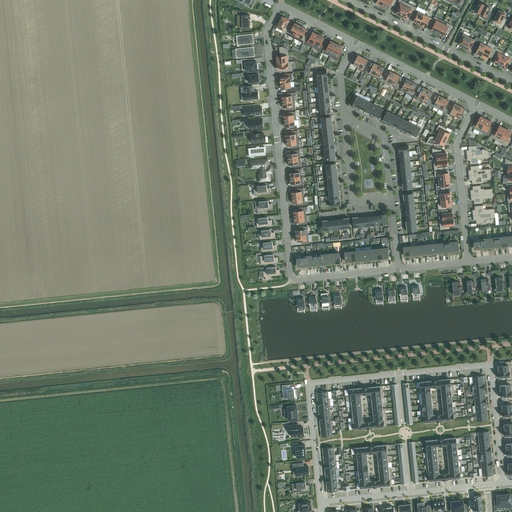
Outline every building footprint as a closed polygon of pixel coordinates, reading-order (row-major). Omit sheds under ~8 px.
[(396,0),(385,0),(382,6),(388,9),(391,3),(394,4),(396,0)] [(396,13),(397,13),(396,14),(400,16),(400,15),(401,16),(408,3),(401,0),(398,0),(396,5),(399,6),(396,13)] [(454,0),(453,1),(459,4),(457,7),(460,8),(464,1),(460,0),(454,0)] [(485,5),(479,2),(476,7),(473,6),(470,12),(475,15),(477,12),(480,14),(481,12),(485,5)] [(408,3),(401,16),(402,16),(402,17),(406,19),(406,18),(407,19),(410,12),(413,14),(416,7),(408,3)] [(485,5),(481,12),(485,14),(483,16),(489,19),(492,13),(489,11),(491,8),(485,5)] [(424,15),(415,10),(412,16),(416,18),(414,22),(419,25),(424,15)] [(502,19),(505,13),(504,13),(505,12),(502,10),(501,11),(499,10),(494,20),(498,22),(497,25),(502,28),(505,21),(502,19)] [(239,15),(239,27),(250,27),(250,15),(239,15)] [(424,15),(419,25),(425,28),(427,23),(430,25),(431,23),(433,19),(424,15)] [(282,17),(277,27),(283,30),(282,33),(285,34),(288,29),(285,28),(289,20),(282,17)] [(431,23),(434,24),(431,31),(437,34),(442,23),(439,22),(440,20),(434,17),(433,19),(431,23)] [(294,38),(300,26),(295,23),(292,27),(289,26),(285,34),(294,38)] [(442,23),(437,34),(443,37),(446,30),(449,32),(452,26),(447,23),(446,25),(442,23)] [(306,29),(300,26),(294,38),(303,43),(306,37),(303,35),(306,29)] [(460,46),(463,48),(469,37),(463,34),(464,31),(461,29),(457,37),(460,39),(458,44),(460,45),(460,46)] [(307,45),(312,47),(318,35),(313,32),(310,37),(307,35),(303,44),(307,46),(307,45)] [(237,45),(253,43),(253,44),(253,43),(253,39),(252,35),(253,34),(236,36),(237,36),(237,44),(237,45)] [(321,44),(322,42),(324,38),(318,35),(312,47),(317,50),(317,51),(320,52),(324,45),(321,44)] [(469,37),(463,48),(466,49),(467,48),(469,50),(472,45),(473,45),(475,46),(478,41),(479,38),(476,37),(474,39),(469,37)] [(322,52),(330,56),(336,44),(331,41),(328,47),(325,46),(322,52)] [(478,41),(475,46),(474,47),(478,49),(476,53),(481,56),(486,46),(478,41)] [(342,47),(336,44),(330,56),(335,59),(335,60),(338,61),(342,53),(339,52),(342,47)] [(486,46),(481,56),(487,59),(488,56),(491,58),(493,54),(495,50),(486,46)] [(254,51),(254,47),(253,47),(235,49),(236,49),(237,58),(236,58),(255,56),(254,56),(254,51)] [(277,56),(277,63),(289,62),(287,49),(282,47),(279,47),(280,54),(281,56),(277,56)] [(497,48),(495,50),(493,54),(497,56),(493,62),(494,62),(494,63),(498,65),(498,64),(499,65),(504,55),(501,53),(502,51),(497,48)] [(504,55),(499,65),(500,65),(500,66),(504,68),(504,67),(505,68),(508,61),(511,63),(511,61),(511,55),(509,54),(508,56),(504,55)] [(358,67),(363,57),(358,55),(353,64),(358,67)] [(363,57),(358,67),(361,68),(360,70),(362,72),(368,60),(363,57)] [(257,68),(257,64),(256,64),(256,61),(254,61),(254,58),(247,59),(248,62),(245,62),(246,70),(247,69),(247,70),(251,70),(250,69),(257,68)] [(289,62),(277,63),(278,69),(285,69),(285,72),(292,71),(291,61),(289,62)] [(374,77),(379,65),(374,63),(371,70),(368,68),(365,73),(368,75),(369,74),(374,77)] [(378,80),(381,82),(384,76),(381,75),(384,68),(379,65),(374,77),(378,79),(378,80)] [(256,71),(247,72),(248,75),(249,75),(249,82),(260,81),(260,77),(259,77),(258,74),(256,74),(256,71)] [(391,83),(395,74),(390,71),(387,78),(384,76),(381,82),(385,83),(386,81),(391,83)] [(280,83),(292,82),(292,73),(285,74),(286,77),(280,77),(280,78),(279,79),(279,82),(279,83),(280,82),(280,83)] [(397,90),(400,84),(397,83),(400,76),(395,74),(391,83),(395,86),(394,88),(397,90)] [(403,86),(400,84),(397,90),(401,91),(401,90),(406,93),(412,82),(406,79),(403,86)] [(292,82),(280,83),(279,84),(280,87),(281,87),(281,88),(285,88),(287,88),(287,91),(296,90),(296,87),(291,87),(290,82),(292,82)] [(412,82),(406,93),(411,95),(410,96),(414,98),(416,93),(413,91),(417,84),(412,82)] [(254,90),(252,90),(252,86),(246,87),(245,87),(241,87),(241,88),(242,93),(241,93),(245,93),(246,100),(245,100),(246,100),(250,100),(253,100),(259,99),(258,93),(258,91),(254,91),(254,90)] [(417,99),(422,101),(428,90),(423,87),(419,94),(416,93),(414,98),(417,99)] [(430,106),(432,101),(429,99),(433,92),(428,90),(422,101),(423,101),(427,103),(426,104),(430,106)] [(281,102),(294,101),(294,95),(296,95),(295,92),(287,93),(287,96),(282,96),(282,97),(282,98),(281,98),(281,102)] [(355,106),(359,97),(354,95),(350,103),(355,106)] [(438,109),(444,98),(439,95),(435,102),(432,101),(430,106),(433,108),(434,107),(438,109)] [(359,97),(355,106),(360,108),(364,99),(359,97)] [(445,115),(448,110),(445,108),(449,100),(444,98),(438,109),(443,111),(442,114),(445,115)] [(364,99),(360,108),(364,111),(369,102),(364,99)] [(294,101),(281,102),(282,106),(283,106),(283,107),(283,108),(289,107),(289,110),(295,109),(294,101)] [(369,102),(364,111),(369,113),(373,104),(369,102)] [(373,104),(369,113),(374,115),(378,107),(373,104)] [(455,104),(450,113),(449,115),(454,118),(455,116),(460,106),(455,104)] [(465,109),(460,106),(455,116),(460,118),(465,109)] [(262,107),(246,108),(246,116),(262,114),(262,107)] [(383,109),(378,107),(374,115),(379,118),(383,109)] [(283,117),(283,121),(296,120),(295,111),(289,112),(289,115),(284,115),(284,116),(284,117),(283,117)] [(388,122),(392,113),(387,111),(383,120),(388,122)] [(392,113),(388,122),(392,125),(397,116),(392,113)] [(397,116),(392,125),(397,127),(401,118),(397,116)] [(480,116),(479,120),(477,123),(475,122),(472,127),(480,131),(481,129),(486,119),(485,118),(485,117),(482,116),(482,117),(480,116)] [(401,118),(397,127),(402,129),(406,121),(401,118)] [(263,128),(262,119),(249,120),(250,129),(263,128)] [(488,128),(490,126),(492,122),(490,121),(491,120),(488,119),(487,120),(486,119),(481,129),(484,131),(483,133),(488,136),(491,130),(488,128)] [(296,120),(283,121),(283,125),(285,125),(285,126),(285,127),(291,126),(291,129),(297,128),(297,125),(295,125),(294,120),(296,120)] [(406,132),(411,123),(406,121),(402,129),(406,132)] [(411,134),(416,125),(411,123),(406,132),(411,134)] [(435,133),(447,139),(450,133),(444,130),(445,128),(439,124),(436,130),(438,131),(437,134),(435,133)] [(416,125),(411,134),(416,137),(420,128),(416,125)] [(499,141),(505,129),(500,126),(496,132),(494,131),(491,137),(499,141)] [(511,132),(505,129),(499,141),(508,145),(511,139),(508,138),(511,132)] [(297,130),(291,131),(291,134),(286,135),(286,136),(285,136),(285,140),(298,139),(297,130)] [(251,134),(252,143),(264,142),(263,133),(251,134)] [(447,139),(435,133),(434,133),(438,135),(436,138),(433,136),(430,136),(426,143),(436,145),(438,142),(444,145),(447,139)] [(293,145),(293,148),(299,148),(298,139),(285,140),(285,145),(287,144),(287,145),(287,146),(293,145)] [(467,155),(488,153),(488,151),(484,149),(480,150),(480,149),(477,149),(476,145),(468,146),(469,150),(466,150),(467,155)] [(250,148),(251,156),(249,156),(266,155),(265,147),(248,148),(248,149),(250,148)] [(433,160),(447,159),(446,153),(441,153),(440,153),(439,150),(432,148),(433,157),(435,157),(436,160),(433,160)] [(288,159),(300,158),(299,149),(293,150),(293,153),(287,154),(288,154),(286,155),(287,159),(286,159),(288,159)] [(467,156),(467,161),(470,161),(470,164),(478,163),(478,160),(481,160),(481,159),(489,158),(488,153),(467,155),(467,156)] [(289,165),(294,164),(295,167),(301,167),(300,158),(288,159),(288,160),(287,160),(287,164),(289,164),(289,165)] [(267,180),(270,180),(269,172),(271,172),(271,165),(268,165),(268,159),(268,160),(268,159),(266,159),(266,160),(266,159),(250,161),(251,168),(260,167),(260,174),(259,174),(259,175),(258,175),(259,178),(259,181),(263,181),(263,180),(263,181),(267,180)] [(441,166),(443,166),(448,165),(447,159),(433,160),(434,170),(441,169),(441,166)] [(471,170),(468,170),(469,175),(491,173),(490,169),(482,169),(482,168),(479,169),(478,165),(470,166),(471,170)] [(295,169),(295,172),(289,173),(290,173),(290,174),(288,174),(289,178),(302,177),(301,177),(301,172),(302,172),(301,168),(295,169)] [(448,172),(443,173),(442,173),(441,170),(434,171),(435,177),(437,176),(438,180),(449,179),(448,172)] [(511,172),(506,172),(506,175),(504,175),(503,183),(510,183),(510,179),(511,178),(511,172)] [(491,176),(491,173),(469,175),(469,181),(472,180),(472,184),(483,183),(483,178),(491,178),(491,176)] [(302,177),(289,178),(289,183),(291,183),(291,184),(296,183),(297,186),(303,186),(303,183),(302,177)] [(449,179),(438,180),(438,184),(436,184),(436,190),(443,189),(443,186),(445,186),(450,185),(449,179)] [(266,185),(257,186),(257,189),(254,189),(254,195),(271,194),(270,188),(267,188),(267,185),(266,185)] [(471,195),(493,193),(492,188),(484,189),(484,188),(481,189),(481,185),(472,186),(473,190),(470,190),(471,195)] [(290,193),(291,198),(304,196),(303,188),(297,188),(297,191),(291,192),(292,192),(292,193),(290,193)] [(440,200),(451,199),(450,192),(445,193),(444,193),(443,190),(436,191),(437,197),(439,196),(440,200)] [(493,198),(493,193),(471,195),(471,201),(474,200),(474,204),(482,203),(482,200),(485,199),(485,198),(493,198)] [(305,201),(304,196),(291,198),(291,202),(293,202),(293,203),(298,202),(299,205),(307,205),(307,201),(305,201)] [(445,206),(447,206),(452,205),(451,199),(440,200),(440,203),(438,204),(438,210),(445,209),(445,206)] [(255,205),(257,205),(258,214),(263,213),(262,210),(272,209),(272,203),(269,204),(268,201),(259,202),(259,205),(255,205)] [(475,209),(472,210),(473,215),(495,213),(494,208),(486,209),(486,208),(483,209),(483,205),(474,206),(475,209)] [(307,207),(299,207),(299,210),(293,211),(294,211),(294,212),(292,212),(293,217),(306,215),(306,210),(308,210),(307,207)] [(438,211),(439,220),(453,219),(452,212),(448,213),(446,213),(446,210),(438,211)] [(473,215),(473,220),(476,220),(476,224),(484,223),(484,220),(487,219),(487,218),(495,217),(495,213),(473,215)] [(307,221),(306,215),(293,217),(293,221),(294,221),(295,222),(294,222),(300,222),(301,225),(307,224),(307,221)] [(268,218),(267,217),(256,218),(257,227),(272,226),(271,220),(268,220),(268,217),(268,218)] [(454,225),(453,219),(439,220),(440,230),(447,229),(447,226),(449,226),(454,225)] [(306,235),(306,234),(305,229),(308,229),(307,226),(301,226),(301,229),(295,230),(296,230),(296,231),(294,231),(295,235),(294,235),(296,235),(296,236),(306,235)] [(271,229),(269,229),(261,230),(261,233),(259,234),(260,240),(275,238),(274,232),(272,232),(271,229)] [(297,241),(301,241),(302,241),(303,244),(309,243),(308,234),(306,234),(306,235),(296,236),(294,236),(294,237),(295,236),(295,240),(297,240),(297,241)] [(384,238),(381,238),(382,241),(382,247),(385,247),(384,243),(385,241),(390,240),(390,237),(384,238)] [(481,249),(480,239),(473,240),(473,243),(473,245),(474,245),(474,248),(474,249),(478,248),(478,249),(480,249),(480,250),(480,249),(481,249)] [(451,242),(452,252),(453,252),(455,252),(454,251),(459,250),(458,246),(459,246),(459,244),(458,244),(458,241),(451,242)] [(276,244),(273,245),(273,242),(272,242),(271,242),(263,243),(263,246),(261,246),(262,252),(276,250),(276,244)] [(411,256),(410,246),(403,247),(404,250),(403,250),(404,252),(404,255),(404,256),(409,255),(409,256),(410,256),(410,257),(411,257),(411,256)] [(277,257),(274,257),(274,255),(273,255),(273,254),(258,256),(260,256),(261,265),(278,263),(277,257)] [(279,269),(276,270),(276,267),(275,267),(266,267),(267,270),(262,271),(263,271),(264,277),(265,277),(265,280),(271,279),(270,276),(280,275),(279,269)] [(495,277),(496,288),(496,291),(504,290),(504,288),(505,288),(505,282),(504,282),(504,279),(503,280),(503,278),(500,278),(500,277),(495,277)] [(488,279),(486,280),(486,278),(481,279),(482,290),(482,292),(487,291),(487,290),(490,289),(490,285),(489,285),(488,279)] [(467,280),(468,291),(467,291),(468,293),(473,293),(473,291),(474,291),(473,287),(475,287),(474,281),(472,281),(471,280),(467,280)] [(462,286),(461,286),(461,283),(460,283),(460,282),(457,282),(457,281),(452,282),(453,293),(453,295),(461,294),(461,292),(463,292),(462,286)] [(419,292),(420,292),(420,286),(419,287),(419,285),(412,286),(412,293),(411,293),(412,293),(413,299),(419,298),(420,300),(419,292)] [(399,295),(400,294),(401,300),(407,300),(407,302),(408,302),(407,294),(408,294),(407,288),(406,288),(406,287),(399,287),(400,294),(399,294),(399,295)] [(395,295),(396,295),(395,289),(394,289),(394,288),(387,289),(388,295),(387,295),(387,296),(388,296),(389,301),(395,301),(395,303),(395,295)] [(375,297),(376,297),(376,303),(383,302),(383,304),(383,300),(384,299),(383,290),(382,290),(382,289),(375,290),(376,297),(375,297)] [(329,310),(329,302),(330,302),(329,296),(328,296),(328,293),(321,293),(322,300),(321,300),(321,301),(322,300),(322,308),(329,308),(329,310)] [(341,304),(342,304),(341,295),(340,295),(340,293),(333,294),(334,301),(333,301),(334,301),(335,307),(341,306),(341,308),(342,308),(341,304)] [(317,311),(316,303),(317,303),(317,297),(316,297),(316,296),(309,297),(310,303),(309,303),(309,304),(310,304),(310,310),(317,309),(317,311)] [(304,312),(305,312),(304,307),(305,307),(305,298),(304,298),(303,297),(297,298),(297,305),(296,305),(297,305),(298,311),(304,310),(304,312)] [(505,365),(498,366),(499,371),(498,371),(498,372),(511,370),(511,365),(511,361),(505,362),(505,365)] [(511,373),(511,370),(498,372),(499,378),(507,377),(507,380),(511,379),(511,373)] [(473,384),(472,384),(484,383),(483,375),(472,377),(473,384)] [(507,385),(500,385),(501,391),(500,391),(511,390),(511,380),(507,381),(507,385)] [(484,383),(472,384),(472,388),(473,391),(485,390),(484,383)] [(290,384),(282,385),(283,394),(288,394),(288,398),(288,399),(295,398),(294,397),(298,396),(297,389),(296,389),(290,389),(290,384)] [(485,390),(473,391),(473,392),(474,391),(475,398),(485,397),(485,390)] [(511,390),(500,391),(501,397),(509,396),(509,400),(511,399),(511,390)] [(328,391),(317,392),(318,400),(330,399),(330,398),(328,399),(328,391)] [(485,397),(475,398),(475,405),(486,404),(485,397)] [(330,399),(318,400),(318,406),(318,407),(330,406),(330,399)] [(509,404),(502,405),(503,411),(502,411),(511,409),(511,400),(509,401),(509,404)] [(486,404),(475,405),(476,413),(487,411),(486,404)] [(287,408),(284,409),(285,418),(288,418),(289,420),(298,419),(297,405),(287,406),(287,408)] [(330,406),(318,407),(319,414),(330,413),(329,406),(330,406)] [(511,409),(502,411),(503,417),(511,416),(511,419),(511,409)] [(487,411),(476,413),(477,420),(488,419),(487,411)] [(330,413),(319,414),(320,421),(332,420),(331,420),(330,413)] [(332,420),(320,421),(320,429),(333,427),(332,420)] [(297,424),(288,425),(288,432),(291,432),(292,437),(304,436),(303,427),(299,427),(298,424),(297,424)] [(333,427),(320,429),(321,430),(321,436),(332,435),(332,428),(333,428),(333,427)] [(489,431),(478,432),(479,439),(490,438),(489,431)] [(490,438),(479,439),(479,447),(490,446),(490,438)] [(299,443),(293,443),(293,449),(296,448),(297,458),(306,457),(306,452),(305,450),(306,450),(306,449),(305,449),(305,445),(299,445),(299,443)] [(480,454),(479,454),(491,453),(490,446),(479,447),(480,454)] [(333,447),(323,448),(323,455),(335,454),(334,454),(333,447)] [(491,453),(479,454),(480,461),(492,460),(491,453)] [(335,454),(323,455),(324,463),(336,461),(336,458),(335,454)] [(492,460),(480,461),(481,461),(482,468),(493,467),(492,460)] [(336,461),(324,463),(325,470),(337,468),(337,465),(336,461)] [(303,463),(293,464),(293,471),(296,470),(296,476),(309,474),(308,466),(304,466),(303,463)] [(493,467),(482,468),(482,476),(493,474),(493,467)] [(337,468),(325,470),(326,477),(336,476),(336,469),(337,469),(337,468)] [(336,476),(326,477),(326,484),(337,483),(336,476)] [(304,482),(292,483),(293,492),(310,491),(309,485),(306,485),(306,482),(305,482),(304,482)] [(337,483),(326,484),(327,492),(338,490),(337,483)] [(497,499),(494,500),(495,508),(498,507),(505,506),(503,493),(503,494),(501,494),(496,495),(497,499)] [(504,493),(503,493),(505,506),(511,506),(511,505),(511,497),(511,498),(511,493),(506,494),(504,494),(504,493)] [(474,500),(469,501),(469,508),(475,507),(476,511),(483,511),(481,495),(474,496),(474,500)] [(463,500),(451,501),(452,511),(464,510),(464,511),(467,511),(467,505),(463,505),(463,503),(463,500)] [(445,501),(433,503),(434,511),(446,509),(445,501)] [(298,511),(296,511),(304,511),(304,510),(312,510),(311,505),(311,502),(307,503),(307,502),(303,502),(303,503),(297,504),(298,511)] [(424,502),(417,503),(418,511),(425,511),(427,511),(429,511),(431,511),(430,505),(426,505),(426,506),(424,506),(424,505),(424,502)]
